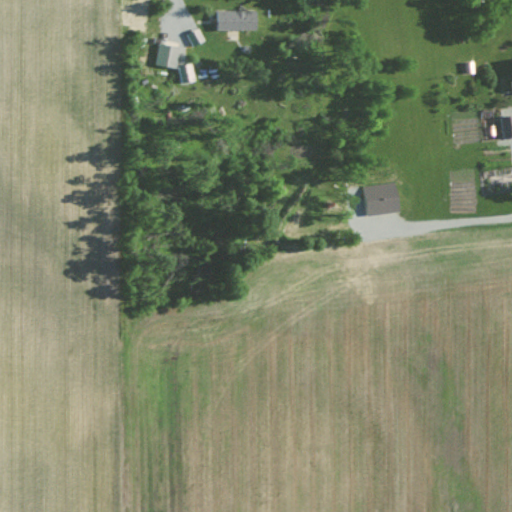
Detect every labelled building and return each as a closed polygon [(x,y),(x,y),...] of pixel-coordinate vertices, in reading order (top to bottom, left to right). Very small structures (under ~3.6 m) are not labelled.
[(214,29),(254,29),(254,11),(214,10),(214,29)] [(191,46),(203,40),(196,28),(185,33),(191,46)] [(175,67),(177,45),(157,43),(155,64),(175,67)] [(511,135),(511,114),(498,116),(501,137),(511,135)] [(366,215),(398,208),(393,186),(362,193),(366,215)]
